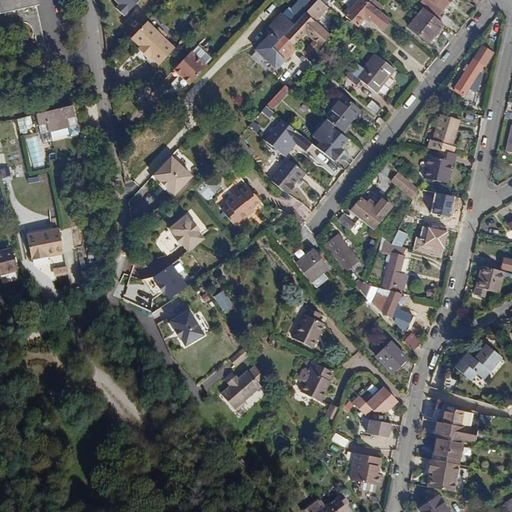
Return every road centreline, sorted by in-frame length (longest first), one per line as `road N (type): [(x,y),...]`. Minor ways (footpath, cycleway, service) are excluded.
road 1 (residential): [(91,0),(125,230),(112,286),(84,323),(68,329)]
road 2 (unclassified): [(317,222),(498,0)]
road 3 (residential): [(511,30),(471,214)]
road 4 (residential): [(433,348),(398,511)]
road 5 (residential): [(471,214),(451,308),(433,348)]
